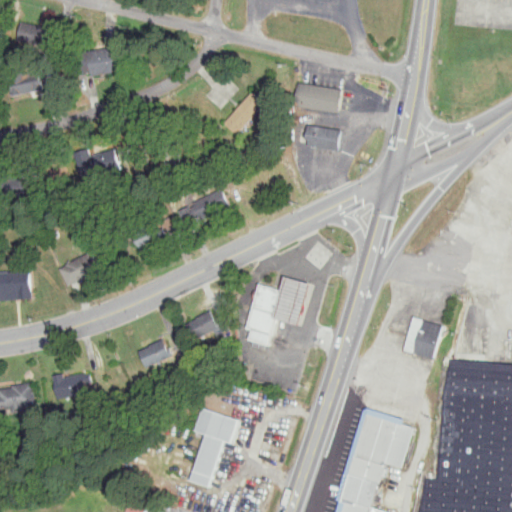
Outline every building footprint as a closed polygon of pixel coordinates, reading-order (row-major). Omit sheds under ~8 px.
[(25,19),(57,27),(53,46),(21,38),(25,19)] [(126,43),(130,66),(95,73),(90,50),(126,43)] [(12,73),(32,69),(33,73),(45,71),(48,87),(16,94),(12,73)] [(343,110),(346,88),(304,80),(300,103),(343,110)] [(257,90),(269,101),(240,132),(229,121),(257,90)] [(345,120),(311,115),(309,129),(312,129),(311,135),(342,139),(345,120)] [(342,129),(308,125),(305,145),(339,149),(342,129)] [(180,131),(188,158),(171,163),(167,148),(161,150),(158,141),(164,139),(163,136),(180,131)] [(77,151),(90,147),(93,156),(120,147),(127,166),(86,179),(77,151)] [(0,172),(33,174),(31,197),(0,195),(0,172)] [(197,201),(227,187),(235,204),(205,218),(197,201)] [(198,205),(194,206),(193,203),(181,209),(189,225),(200,220),(198,216),(203,213),(198,205)] [(185,228),(178,213),(165,220),(172,234),(185,228)] [(172,234),(145,247),(134,227),(156,216),(160,223),(165,220),(172,234)] [(62,267),(101,248),(102,249),(113,244),(123,264),(84,282),(82,279),(70,284),(62,267)] [(38,297),(35,268),(0,270),(0,285),(3,285),(4,299),(38,297)] [(274,335),(282,300),(290,272),(265,274),(253,318),(257,319),(254,329),(274,335)] [(446,312),(437,344),(407,335),(417,303),(446,312)] [(188,323),(215,310),(219,318),(227,314),(234,329),(221,336),(217,330),(197,340),(188,323)] [(142,350),(167,337),(172,346),(174,345),(178,353),(151,367),(142,350)] [(454,359),(511,365),(511,511),(421,511),(430,478),(442,480),(454,359)] [(55,373),(67,371),(68,375),(94,370),(96,380),(92,381),(94,394),(60,400),(55,373)] [(39,403),(36,381),(16,384),(16,387),(2,389),(3,395),(0,395),(0,410),(15,408),(16,413),(29,411),(28,404),(39,403)] [(233,428),(239,430),(247,408),(209,394),(201,417),(214,421),(233,428)] [(385,452),(402,457),(415,415),(370,402),(358,443),(385,452)] [(214,421),(233,428),(215,485),(195,478),(214,421)] [(379,470),(385,452),(358,443),(352,462),(379,470)] [(374,495),(381,471),(379,470),(352,462),(345,486),(348,487),(374,495)] [(395,502),(392,511),(340,511),(348,487),(374,495),(395,502)] [(129,511),(146,511),(150,505),(133,497),(127,511),(129,511)]
